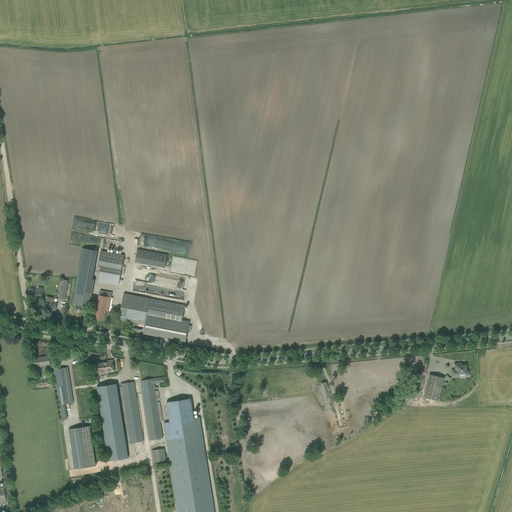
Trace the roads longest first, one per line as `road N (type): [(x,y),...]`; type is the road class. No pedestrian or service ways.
road 1 (tertiary): [(227,361),(511,336)]
road 2 (tertiary): [(227,361),(0,322)]
road 3 (track): [(0,144),(28,319)]
